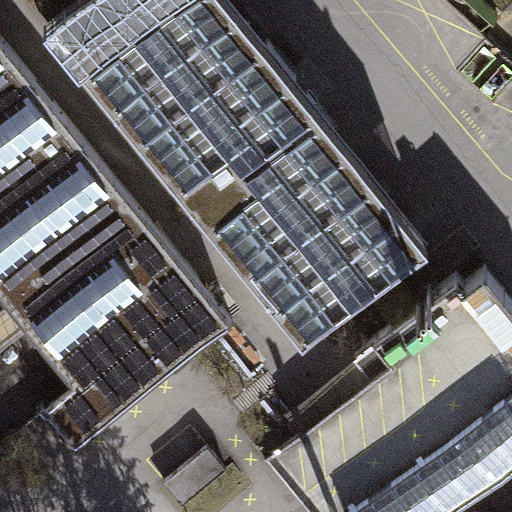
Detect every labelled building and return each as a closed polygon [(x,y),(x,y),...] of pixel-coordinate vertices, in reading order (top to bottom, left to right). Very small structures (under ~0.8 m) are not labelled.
[(162,0),(90,58),(147,128),(175,105),(203,139),(223,123),(319,243),(303,255),(329,287),(346,274),(385,322),(410,302),(381,265),(418,235),(258,37),(229,60),(180,0),(162,0)] [(0,287),(27,320),(78,382),(44,410),(69,440),(222,315),(0,45),(0,287)] [(270,282),(303,255),(319,243),(223,123),(203,139),(175,105),(147,128),(270,282)] [(511,346),(450,270),(410,302),(385,322),(365,339),(379,355),(267,445),(320,511),(436,511),(511,451),(511,346)] [(0,342),(27,320),(0,287),(0,342)] [(209,444),(164,481),(183,504),(228,466),(209,444)]
